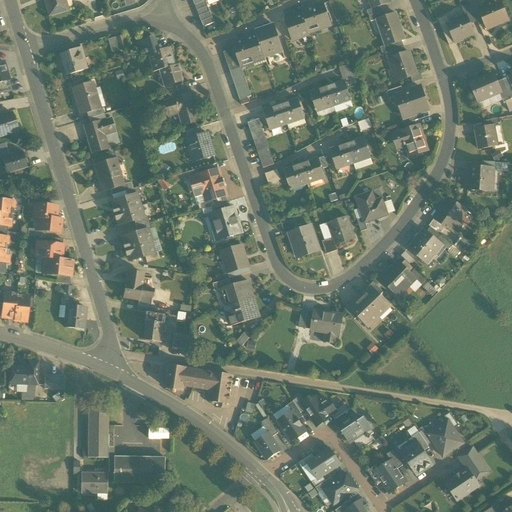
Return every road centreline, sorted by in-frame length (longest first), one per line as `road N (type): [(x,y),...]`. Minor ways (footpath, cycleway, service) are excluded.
road 1 (residential): [(161,13),(198,46),(282,274),(294,285),(313,289),(352,275),(400,227),(437,171),(450,120),(443,76)]
road 2 (unclassified): [(112,372),(113,353),(23,50)]
road 3 (residential): [(254,472),(281,468),(331,435),(383,510),(446,462)]
road 4 (track): [(343,388),(113,353)]
road 5 (unclassified): [(511,447),(483,411),(343,388)]
road 6 (tertiary): [(254,472),(177,409),(112,372)]
road 7 (residential): [(23,50),(161,13)]
